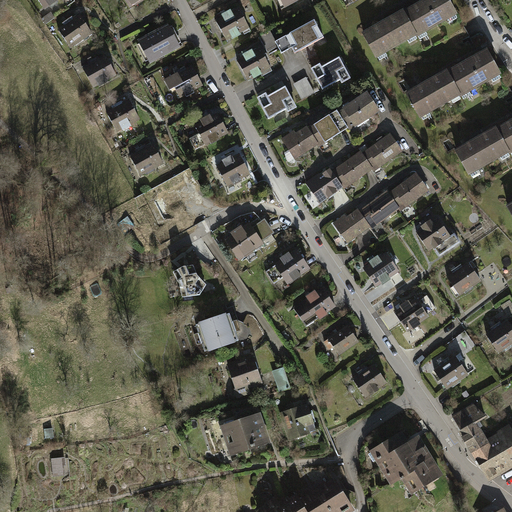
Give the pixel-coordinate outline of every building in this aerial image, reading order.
[(36,0),(44,9),(56,0),(36,0)] [(453,0),(416,0),(405,6),(419,32),(459,10),(453,0)] [(376,56),(419,32),(405,6),(362,30),(376,56)] [(223,17),(215,21),(225,39),(248,27),(238,9),(233,12),(231,8),(221,14),(223,17)] [(63,24),(56,29),(68,47),(90,33),(78,14),(73,18),(71,15),(61,21),(63,24)] [(315,19),(285,34),(292,47),(294,52),(324,36),(315,19)] [(153,33),(146,37),(156,56),(180,43),(169,24),(163,27),(161,23),(151,29),(153,33)] [(269,30),(257,37),(266,54),(278,48),(274,40),(269,30)] [(292,47),(285,34),(274,40),(278,48),(281,52),(292,47)] [(259,47),(237,60),(247,78),(269,65),(259,47)] [(487,49),(447,71),(461,97),(501,75),(487,49)] [(88,64),(81,67),(92,87),(116,74),(105,54),(98,58),(96,55),(86,61),(88,64)] [(321,62),(311,67),(323,88),(340,78),(342,82),(352,77),(340,55),(323,65),(321,62)] [(193,67),(164,80),(170,91),(175,88),(180,97),(202,87),(193,67)] [(418,121),(461,97),(447,71),(404,95),(418,121)] [(305,76),(292,83),(300,99),(313,92),(305,76)] [(266,91),(256,96),(268,117),(285,107),(288,111),(297,106),(285,84),(268,94),(266,91)] [(346,105),(338,110),(348,127),(350,129),(381,108),(369,90),(346,105)] [(129,99),(105,113),(116,132),(140,118),(129,99)] [(325,115),(308,127),(318,143),(320,145),(348,127),(338,110),(337,108),(325,115)] [(201,122),(195,125),(206,145),(229,133),(218,113),(212,116),(210,113),(199,118),(201,122)] [(511,118),(496,127),(511,153),(511,152),(511,118)] [(294,159),(318,143),(308,127),(307,125),(295,133),(293,130),(292,130),(280,138),(294,159)] [(468,176),(511,153),(496,127),(454,151),(468,176)] [(391,132),(362,152),(373,168),(374,169),(403,149),(391,132)] [(153,143),(128,157),(139,177),(164,163),(153,143)] [(360,150),(331,170),(342,186),(344,188),(373,168),(362,152),(360,150)] [(223,162),(215,167),(226,186),(250,173),(239,154),(234,157),(232,154),(222,159),(223,162)] [(319,202),(342,186),(331,170),(330,168),(319,175),(317,173),(305,182),(319,202)] [(417,172),(389,192),(400,208),(401,210),(430,190),(417,172)] [(165,219),(189,207),(178,185),(154,197),(165,219)] [(387,190),(358,210),(369,226),(371,228),(400,208),(389,192),(387,190)] [(346,242),(369,226),(358,210),(357,208),(346,216),(345,214),(332,223),(346,242)] [(126,217),(117,223),(125,234),(134,228),(126,217)] [(420,229),(415,232),(428,250),(449,236),(437,218),(431,222),(429,219),(419,226),(420,229)] [(265,221),(253,229),(262,243),(274,235),(265,221)] [(228,240),(240,259),(263,245),(262,243),(253,229),(251,226),(228,240)] [(301,251),(278,266),(290,284),(313,269),(301,251)] [(370,263),(364,267),(376,286),(397,272),(385,253),(379,257),(378,255),(368,261),(370,263)] [(195,263),(175,271),(181,287),(183,298),(201,296),(209,284),(199,275),(195,263)] [(451,274),(445,278),(458,297),(480,281),(467,263),(461,267),(460,265),(450,272),(451,274)] [(323,288),(300,303),(312,321),(335,306),(323,288)] [(401,311),(396,314),(407,331),(428,317),(417,300),(411,304),(409,301),(398,308),(401,311)] [(199,320),(208,349),(236,341),(227,312),(199,320)] [(511,325),(508,320),(485,335),(498,353),(511,343),(511,325)] [(348,325),(323,341),(328,350),(332,347),(337,355),(359,341),(348,325)] [(253,354),(227,364),(237,392),(263,382),(253,354)] [(456,357),(433,372),(445,390),(468,375),(456,357)] [(375,366),(354,380),(364,397),(386,382),(375,366)] [(285,367),(272,371),(277,387),(289,384),(285,367)] [(308,404),(280,412),(288,439),(316,431),(308,404)] [(474,451),(488,443),(479,428),(482,426),(478,420),(484,417),(473,406),(454,417),(460,430),(460,431),(472,452),(474,451)] [(261,410),(218,424),(228,455),(271,442),(261,410)] [(488,443),(474,451),(489,477),(511,463),(511,429),(510,427),(500,432),(500,436),(494,440),(488,443)] [(400,434),(375,449),(379,455),(376,457),(388,477),(391,475),(394,481),(400,477),(401,479),(404,477),(408,485),(410,484),(414,490),(440,475),(418,438),(406,445),(400,434)] [(61,458),(50,459),(52,476),(63,474),(61,458)] [(336,479),(301,499),(308,511),(354,511),(355,511),(336,479)] [(308,511),(301,499),(297,494),(283,502),(279,496),(257,509),(258,511),(308,511)]
